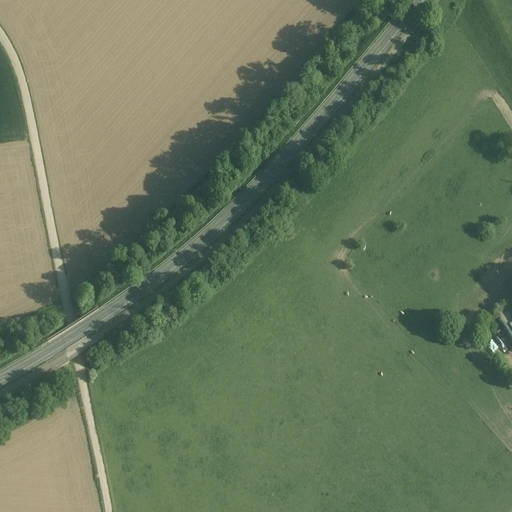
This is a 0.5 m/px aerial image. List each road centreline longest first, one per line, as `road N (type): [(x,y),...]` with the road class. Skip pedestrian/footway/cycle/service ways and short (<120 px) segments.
road 1 (secondary): [(420,0),(302,143),(211,236),(84,331),(0,379)]
road 2 (unclassified): [(0,35),(21,75),(109,511)]
